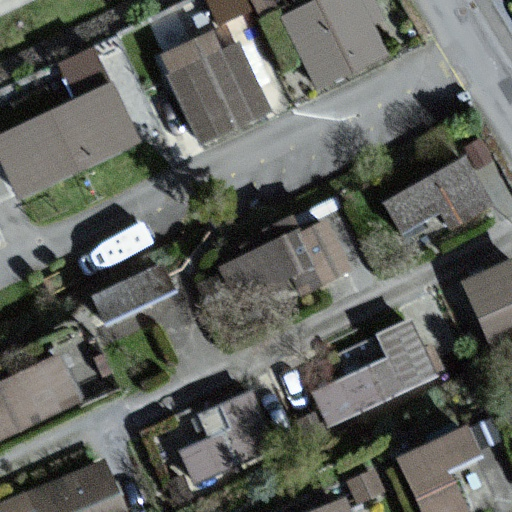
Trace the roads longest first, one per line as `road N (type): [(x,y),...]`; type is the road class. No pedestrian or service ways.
road 1 (residential): [(0,470),(511,239)]
road 2 (residential): [(0,267),(462,54)]
